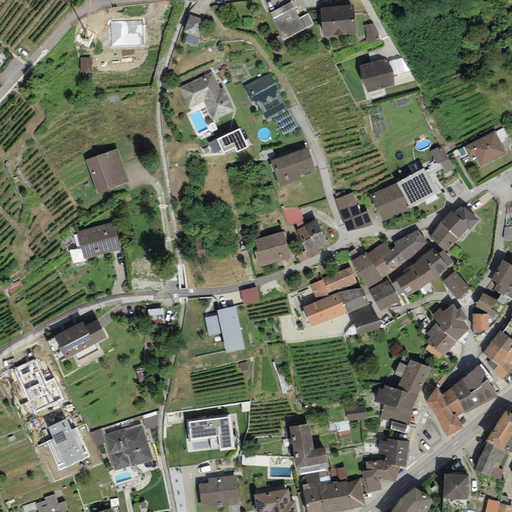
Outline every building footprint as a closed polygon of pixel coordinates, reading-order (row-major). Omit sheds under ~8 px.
[(291,2),(269,13),(283,40),(305,29),(313,25),(307,14),(299,18),(291,2)] [(354,5),(320,8),(322,37),(356,34),(354,5)] [(202,20),(191,16),(186,30),(198,34),(202,20)] [(142,20),(110,22),(111,46),(143,45),(142,20)] [(365,25),(368,44),(379,42),(378,33),(373,24),(365,25)] [(92,58),(80,58),(80,72),(92,72),(92,58)] [(360,66),(367,93),(394,85),(387,58),(360,66)] [(212,73),(179,88),(188,109),(204,102),(212,121),(234,111),(223,87),(220,89),(212,73)] [(270,73),(244,86),(252,102),(256,101),(266,121),(274,117),(287,110),(277,92),(279,91),(270,73)] [(297,128),(287,110),(274,117),(284,135),(297,128)] [(240,128),(217,139),(221,149),(223,153),(234,147),(237,153),(249,148),(240,128)] [(494,131),(464,147),(469,157),(474,155),(481,168),(507,155),(494,131)] [(221,149),(217,139),(208,143),(213,154),(221,149)] [(443,146),(430,151),(436,165),(440,164),(449,160),(443,146)] [(308,147),(270,161),(280,187),(301,180),(299,176),(316,170),(308,147)] [(117,148),(85,160),(98,194),(130,182),(117,148)] [(455,169),(449,160),(440,164),(445,174),(455,169)] [(424,169),(397,183),(410,208),(437,193),(424,169)] [(382,223),(410,208),(397,183),(369,195),(382,223)] [(352,193),(334,200),(343,221),(361,214),(352,193)] [(299,208),(281,208),(286,226),(303,220),(299,208)] [(464,208),(457,216),(469,227),(467,229),(469,231),(478,221),(464,208)] [(368,211),(361,214),(343,221),(347,232),(361,229),(373,225),(368,211)] [(457,216),(451,212),(441,222),(430,238),(446,252),(467,229),(469,227),(457,216)] [(317,220),(304,225),(305,227),(316,251),(318,249),(328,245),(317,220)] [(120,249),(113,223),(76,233),(83,259),(120,249)] [(511,225),(504,227),(503,241),(511,241),(511,225)] [(316,251),(305,227),(296,231),(309,259),(320,254),(318,249),(316,251)] [(418,230),(394,243),(396,246),(406,262),(427,245),(418,230)] [(284,231),(254,240),(257,250),(254,251),(259,267),(291,258),(284,231)] [(385,243),(367,254),(382,279),(392,273),(406,262),(396,246),(390,250),(385,243)] [(437,254),(433,248),(422,257),(437,277),(448,269),(447,267),(437,254)] [(453,263),(443,250),(437,254),(447,267),(453,263)] [(382,279),(367,254),(366,252),(352,261),(368,288),(382,279)] [(406,297),(437,277),(422,257),(416,261),(417,262),(402,272),(405,275),(396,280),(397,281),(404,292),(406,297)] [(497,283),(493,289),(500,295),(509,299),(511,301),(511,264),(511,265),(503,260),(491,279),(497,283)] [(351,267),(322,279),(323,280),(329,297),(339,292),(361,288),(351,267)] [(442,282),(456,300),(470,290),(455,272),(442,282)] [(329,297),(323,280),(310,285),(317,302),(329,297)] [(389,280),(369,290),(380,311),(399,300),(389,280)] [(397,281),(392,284),(399,295),(404,292),(397,281)] [(257,287),(240,291),(243,304),(260,300),(257,287)] [(368,305),(361,288),(339,292),(348,312),(349,314),(368,305)] [(311,327),(348,312),(339,292),(329,297),(317,302),(303,308),(311,327)] [(497,301),(482,293),(475,307),(488,314),(498,320),(509,299),(500,295),(497,301)] [(440,309),(432,315),(438,322),(455,342),(470,330),(463,322),(468,318),(460,309),(458,310),(453,304),(443,312),(440,309)] [(235,306),(217,310),(218,315),(205,318),(209,336),(221,334),(226,354),(245,350),(235,306)] [(376,314),(354,320),(358,335),(381,329),(376,314)] [(488,314),(472,314),(472,330),(488,330),(488,314)] [(54,337),(66,359),(107,338),(97,320),(85,326),(82,322),(54,337)] [(455,342),(438,322),(427,333),(431,337),(426,341),(444,356),(455,342)] [(502,332),(500,331),(482,354),(490,359),(487,363),(501,381),(511,370),(511,367),(509,365),(511,360),(511,350),(511,347),(511,323),(510,322),(502,332)] [(14,369),(35,413),(64,400),(54,379),(45,383),(34,360),(14,369)] [(430,368),(409,360),(407,366),(400,362),(394,375),(401,378),(396,389),(417,396),(430,368)] [(478,365),(451,388),(457,399),(464,414),(497,396),(478,365)] [(412,412),(417,396),(396,389),(383,386),(382,390),(379,389),(375,401),(384,404),(412,412)] [(426,401),(434,413),(457,399),(451,388),(441,395),(437,387),(426,401)] [(464,414),(457,399),(434,413),(446,438),(463,428),(457,417),(464,414)] [(412,412),(384,404),(380,419),(392,422),(390,429),(405,433),(408,425),(409,426),(412,412)] [(365,405),(346,408),(348,419),(366,417),(365,405)] [(511,434),(511,414),(504,410),(486,441),(488,442),(503,450),(504,448),(505,446),(511,434)] [(230,416),(187,422),(189,440),(218,436),(220,452),(234,450),(230,416)] [(60,470),(90,456),(77,428),(72,431),(66,418),(47,427),(53,439),(47,442),(60,470)] [(309,424),(289,428),(296,468),(299,468),(324,464),(327,463),(325,448),(313,450),(309,424)] [(125,428),(102,435),(113,472),(152,461),(142,427),(126,432),(125,428)] [(409,442),(387,439),(387,442),(380,441),(378,454),(385,455),(385,460),(384,464),(399,466),(406,467),(409,442)] [(497,468),(507,451),(504,448),(503,450),(488,442),(474,470),(490,478),(491,476),(500,480),(504,471),(497,468)] [(395,482),(399,466),(384,464),(385,460),(366,462),(367,471),(376,470),(379,479),(395,482)] [(325,470),(324,464),(299,468),(300,474),(325,470)] [(345,468),(329,471),(332,484),(347,481),(345,468)] [(381,490),(379,479),(376,470),(367,471),(361,472),(367,494),(381,490)] [(319,472),(305,475),(306,484),(301,485),(306,511),(323,511),(319,486),(321,486),(319,472)] [(468,474),(444,474),(443,499),(468,499),(468,474)] [(236,476),(208,479),(208,483),(198,484),(201,510),(240,505),(236,476)] [(359,479),(347,481),(352,509),(365,506),(359,479)] [(321,486),(319,486),(323,511),(337,511),(352,509),(347,481),(332,484),(321,486)] [(489,498),(495,500),(499,485),(492,484),(489,498)] [(426,511),(434,500),(414,488),(400,498),(391,511),(426,511)] [(288,489),(254,495),(257,511),(297,511),(295,500),(290,501),(288,489)] [(55,494),(44,498),(45,501),(36,504),(35,504),(37,510),(30,511),(63,511),(68,509),(65,502),(58,504),(55,494)] [(500,502),(488,500),(485,511),(511,511),(511,506),(500,504),(500,502)] [(35,504),(36,504),(35,502),(23,506),(24,511),(30,511),(37,510),(35,504)]
